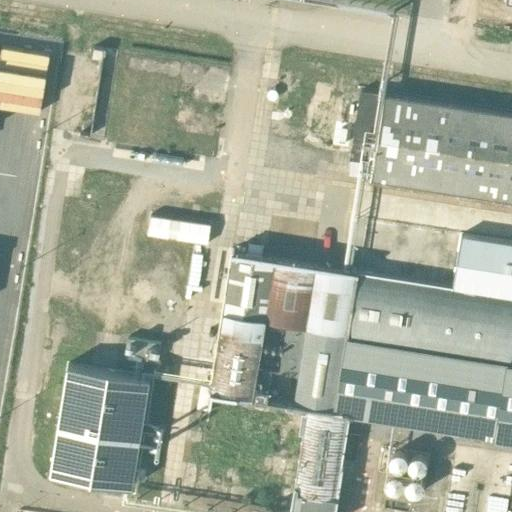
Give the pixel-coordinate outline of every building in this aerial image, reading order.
[(511,112),(385,92),(385,93),(362,89),(348,173),(511,198),(511,112)] [(358,270),(275,257),(258,365),(259,365),(298,371),(294,398),(294,399),(351,408),(350,409),(511,434),(511,240),(495,237),(427,227),(365,217),(358,270)] [(247,252),(233,250),(195,490),(292,505),(290,511),(334,511),(343,460),(342,460),(350,409),(351,408),(294,399),(294,398),(255,392),(259,365),(258,365),(275,257),(262,254),(264,241),(250,238),(247,252)] [(150,374),(68,361),(51,468),(133,481),(150,374)] [(167,421),(153,419),(149,447),(163,449),(167,421)] [(398,448),(396,448),(393,450),(391,452),(390,454),(390,457),(391,460),(392,463),(395,465),(398,466),(401,466),(404,464),(406,462),(408,460),(408,457),(408,454),(406,451),(404,449),(401,448),(398,448)] [(418,451),(415,451),(413,453),(411,455),(410,457),(410,460),(410,463),(412,466),(414,468),(417,469),(420,469),(423,468),(426,466),(427,463),(428,460),(427,457),(426,454),(423,452),(421,451),(418,451)] [(395,469),(392,470),(390,471),(388,474),(387,476),(387,479),(387,482),(389,484),(391,486),(394,487),(397,487),(400,486),(403,484),(404,482),(405,479),(404,476),(403,473),(401,471),(398,470),(395,469)] [(414,472),(412,473),(410,474),(408,477),(407,479),(406,482),(407,485),(408,487),(411,489),(414,490),(417,490),(420,489),(422,487),(424,485),(424,482),(424,479),(423,476),(420,474),(417,473),(414,472)]
